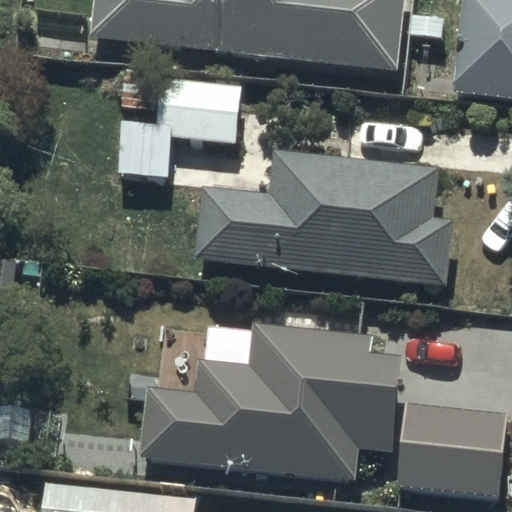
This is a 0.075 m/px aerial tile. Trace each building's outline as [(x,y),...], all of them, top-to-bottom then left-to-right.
[(98,0),(95,41),(405,67),(410,0),(98,0)] [(511,0),(463,0),(452,92),(511,98),(511,0)] [(168,71),(129,69),(127,110),(159,112),(158,123),(125,121),(123,177),(177,179),(178,142),(247,145),(250,83),(167,80),(168,71)] [(446,168),(281,149),(276,195),(209,187),(200,259),(452,288),(459,221),(440,219),(446,168)] [(374,334),(254,320),(248,365),(198,359),(194,393),(149,388),(141,456),(353,480),(357,446),(392,450),(403,356),(372,352),(374,334)] [(507,413),(405,403),(396,489),(498,500),(507,413)] [(200,511),(202,498),(49,485),(46,511),(200,511)]
